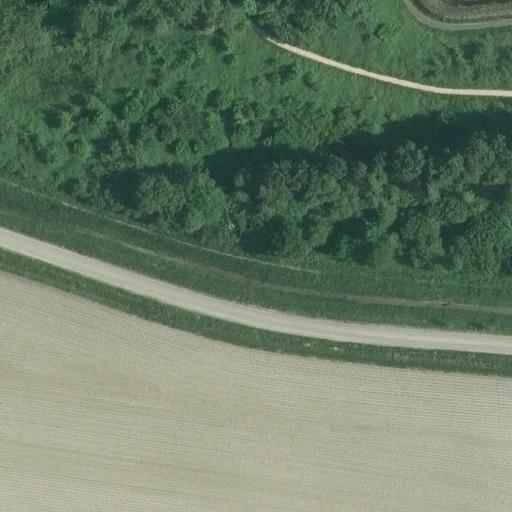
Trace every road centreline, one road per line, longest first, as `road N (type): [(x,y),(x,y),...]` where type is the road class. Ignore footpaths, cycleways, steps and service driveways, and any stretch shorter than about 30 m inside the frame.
road 1 (unknown): [(0,175),(212,249),(372,282),(511,292)]
road 2 (unclassified): [(511,346),(274,324),(0,239)]
